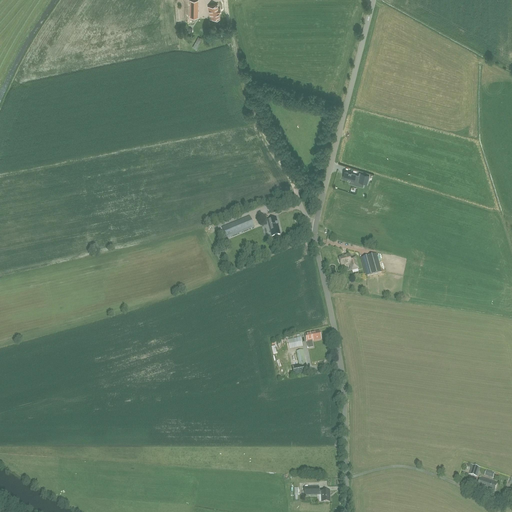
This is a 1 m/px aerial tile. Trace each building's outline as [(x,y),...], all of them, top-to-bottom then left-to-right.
[(191,0),(194,0),(193,6),(189,6),(189,17),(197,17),(197,6),(197,1),(201,2),(200,0),(191,0)] [(219,13),(220,13),(220,9),(218,9),(217,5),(208,7),(210,19),(214,18),(214,20),(220,19),(219,13)] [(355,176),(355,174),(351,173),(349,173),(345,172),(343,178),(347,179),(350,180),(349,183),(352,184),(358,185),(358,182),(360,177),(359,177),(355,176)] [(358,182),(364,183),(367,184),(369,175),(360,173),(359,177),(360,177),(358,182)] [(250,216),(244,219),(222,228),(226,239),(249,230),(254,228),(250,216)] [(271,232),(272,236),(280,234),(279,229),(278,229),(277,223),(276,218),(268,220),(271,232)] [(350,259),(349,254),(345,255),(345,257),(339,258),(339,259),(339,260),(339,262),(340,262),(341,266),(347,265),(347,266),(350,265),(351,270),(358,268),(355,257),(350,259)] [(366,277),(381,273),(381,272),(376,254),(360,259),(366,277)] [(313,341),(321,339),(319,332),(305,335),(307,342),(313,340),(313,341)] [(288,340),(290,349),(303,347),(300,335),(282,338),(283,342),(288,340)] [(299,364),(305,363),(303,350),(297,351),(299,364)] [(470,474),(476,476),(479,468),(472,466),(470,474)] [(494,493),(497,483),(481,478),(477,488),(494,493)] [(321,495),(322,502),(330,502),(329,491),(321,491),(321,492),(319,492),(319,487),(304,488),(305,495),(319,495),(321,495)]
